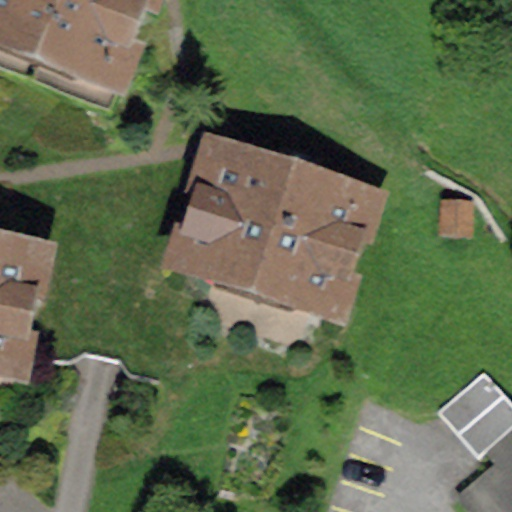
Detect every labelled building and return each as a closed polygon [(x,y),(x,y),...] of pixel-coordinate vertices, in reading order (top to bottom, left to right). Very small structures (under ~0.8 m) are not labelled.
[(0,0),(0,28),(110,72),(138,0),(0,0)] [(318,180),(315,174),(275,162),(269,165),(265,176),(221,162),(190,256),(328,301),(359,206),(314,192),(318,180)] [(485,232),(486,198),(453,197),(453,231),(485,232)] [(0,358),(8,360),(28,263),(0,256),(0,358)] [(511,402),(483,370),(439,409),(478,454),(511,424),(511,402)] [(489,448),(499,459),(511,474),(511,435),(508,431),(489,448)] [(472,511),(511,511),(511,474),(499,459),(458,495),(472,511)]
